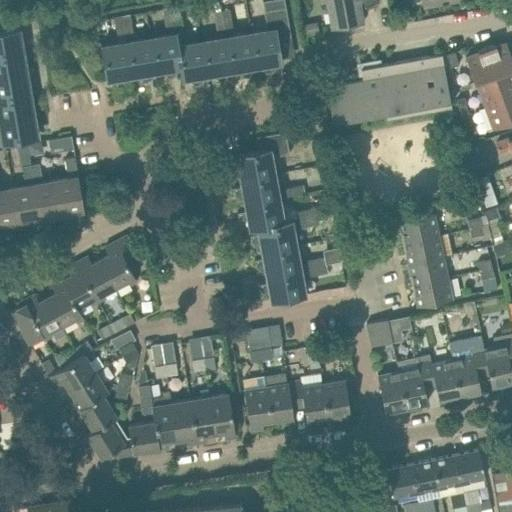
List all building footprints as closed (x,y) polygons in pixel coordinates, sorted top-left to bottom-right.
[(291,35),(284,0),(266,0),(263,1),(267,29),(250,32),(256,65),(263,64),(264,73),(273,72),(271,62),(281,60),(277,38),(291,35)] [(373,0),(327,0),(332,25),(361,20),(359,6),(364,5),(364,6),(375,3),(375,2),(374,2),(373,0)] [(182,23),(179,6),(170,7),(173,24),(182,23)] [(173,24),(170,7),(162,8),(165,26),(173,24)] [(234,28),(231,11),(223,12),(226,30),(234,28)] [(226,30),(223,12),(214,13),(218,31),(226,30)] [(133,32),(130,14),(122,16),(125,34),(133,32)] [(125,34),(122,16),(114,17),(117,35),(125,34)] [(316,21),(300,24),(303,38),(319,35),(316,21)] [(0,54),(22,50),(18,29),(0,31),(0,54)] [(256,65),(250,32),(226,36),(231,69),(238,68),(240,77),(249,76),(247,66),(256,65)] [(181,65),(177,45),(178,44),(176,33),(151,37),(156,70),(163,68),(165,78),(173,77),(172,67),(180,66),(181,65)] [(231,69),(226,36),(201,40),(207,73),(214,72),(216,82),(224,80),(222,70),(231,69)] [(156,70),(151,37),(126,41),(132,74),(139,73),(140,82),(149,81),(147,71),(156,70)] [(207,73),(201,40),(178,44),(177,45),(181,65),(180,66),(182,77),(189,76),(191,86),(200,84),(198,75),(207,73)] [(132,74),(126,41),(101,46),(107,78),(114,77),(116,86),(124,85),(123,75),(132,74)] [(511,66),(511,59),(506,41),(496,45),(495,44),(477,50),(478,52),(465,56),(474,81),(511,66)] [(0,76),(26,72),(22,50),(0,54),(0,76)] [(458,64),(454,51),(446,53),(450,67),(458,64)] [(451,104),(441,53),(378,65),(378,62),(373,63),(373,65),(361,68),(363,80),(326,86),(332,121),(364,116),(365,120),(451,104)] [(511,93),(511,66),(474,81),(475,81),(476,81),(484,104),(511,93)] [(0,98),(30,93),(26,72),(0,76),(0,98)] [(0,120),(33,114),(30,93),(0,98),(0,120)] [(511,121),(511,93),(484,104),(493,128),(511,121)] [(467,110),(464,97),(456,99),(460,112),(467,110)] [(471,123),(467,110),(460,112),(463,125),(471,123)] [(37,136),(33,114),(0,120),(0,130),(2,142),(37,136)] [(270,157),(289,153),(285,131),(257,136),(259,150),(237,154),(238,161),(228,163),(230,172),(240,170),(241,179),(273,173),(270,157)] [(73,148),(71,135),(48,139),(50,152),(73,148)] [(511,137),(509,139),(508,137),(495,142),(499,153),(511,148),(511,150),(511,137)] [(41,140),(27,142),(29,154),(43,152),(41,140)] [(476,144),(469,147),(472,154),(479,151),(476,144)] [(83,210),(77,176),(78,176),(75,156),(64,158),(68,178),(55,180),(61,214),(83,210)] [(61,214),(55,180),(43,182),(40,163),(31,165),(40,218),(61,214)] [(40,218),(31,165),(22,166),(25,186),(13,188),(19,221),(40,218)] [(277,197),(273,173),(241,179),(243,186),(233,188),(234,196),(244,194),(246,203),(277,197)] [(304,193),(302,184),(284,187),(286,196),(304,193)] [(0,224),(19,221),(13,188),(0,190),(0,224)] [(492,190),(481,194),(485,206),(496,202),(492,190)] [(282,222),(277,197),(246,203),(247,210),(237,212),(239,221),(249,219),(250,228),(258,227),(258,226),(282,222)] [(495,206),(485,209),(485,212),(487,220),(498,216),(495,206)] [(316,216),(315,208),(296,211),(298,219),(316,216)] [(438,234),(433,212),(399,220),(404,241),(438,234)] [(318,224),(316,216),(298,219),(299,227),(318,224)] [(481,225),(479,216),(467,219),(469,228),(481,225)] [(294,245),(290,220),(282,222),(258,226),(258,227),(260,233),(250,235),(251,243),(261,242),(263,251),(294,245)] [(484,234),(481,225),(469,228),(471,237),(484,234)] [(128,263),(138,258),(126,234),(110,243),(111,245),(108,247),(106,245),(104,246),(108,253),(100,258),(116,287),(128,280),(130,284),(137,280),(134,276),(135,276),(128,263)] [(442,255),(438,234),(404,241),(408,263),(442,255)] [(511,239),(511,238),(493,244),(497,257),(511,252),(511,239)] [(299,269),(294,245),(263,251),(264,257),(254,259),(256,268),(266,266),(267,275),(299,269)] [(116,287),(100,258),(91,262),(87,255),(85,256),(87,258),(83,260),(82,258),(77,260),(97,295),(99,301),(105,298),(104,295),(116,287)] [(447,276),(442,255),(408,263),(413,284),(447,276)] [(325,264),(324,256),(306,259),(307,267),(325,264)] [(492,267),(489,258),(477,261),(479,270),(492,267)] [(97,295),(77,260),(72,263),(73,266),(70,268),(68,265),(66,266),(70,274),(62,278),(78,308),(90,301),(92,305),(99,301),(97,295)] [(327,272),(325,264),(307,267),(309,275),(327,272)] [(494,276),(492,267),(479,270),(481,278),(494,276)] [(303,294),(299,269),(267,275),(269,282),(259,284),(260,292),(270,290),(272,299),(303,294)] [(452,298),(447,276),(413,284),(417,305),(452,298)] [(78,308),(62,278),(57,281),(58,283),(55,285),(53,283),(51,284),(55,291),(46,296),(62,325),(75,318),(77,322),(83,319),(78,308)] [(62,325),(46,296),(38,300),(34,293),(32,294),(33,297),(30,298),(28,296),(23,299),(25,302),(43,335),(45,339),(52,335),(50,332),(62,325)] [(43,335),(25,302),(11,310),(29,342),(43,335)] [(127,324),(123,316),(110,323),(114,331),(127,324)] [(390,330),(387,318),(366,322),(369,334),(390,330)] [(511,331),(510,322),(499,324),(501,334),(511,331)] [(114,331),(110,323),(97,330),(101,338),(114,331)] [(392,341),(390,330),(369,334),(371,346),(392,341)] [(511,375),(509,361),(511,360),(511,331),(493,336),(495,346),(484,348),(482,342),(488,369),(492,388),(505,385),(504,382),(511,380),(511,375)] [(79,355),(88,350),(92,347),(87,340),(75,348),(79,355)] [(136,348),(132,340),(119,347),(123,355),(136,348)] [(332,355),(330,342),(317,344),(319,357),(332,355)] [(478,371),(488,369),(482,342),(470,344),(472,354),(452,358),(460,398),(472,395),(472,392),(481,390),(478,371)] [(319,357),(317,344),(305,346),(307,359),(309,358),(319,357)] [(273,358),(271,346),(260,348),(262,359),(273,358)] [(67,363),(79,355),(75,348),(62,356),(67,363)] [(136,348),(123,355),(130,368),(135,365),(138,352),(136,348)] [(262,359),(260,348),(249,350),(251,361),(262,359)] [(96,372),(88,360),(92,357),(88,350),(79,355),(67,363),(49,375),(52,380),(55,378),(57,382),(55,383),(56,385),(63,381),(69,389),(96,372)] [(460,398),(452,358),(431,363),(429,353),(417,355),(423,382),(434,380),(438,399),(447,397),(448,400),(460,398)] [(427,401),(423,382),(417,355),(419,365),(398,369),(407,409),(419,406),(418,403),(427,401)] [(215,367),(213,356),(202,357),(204,369),(215,367)] [(204,369),(202,357),(192,359),(194,370),(204,369)] [(319,357),(309,358),(310,367),(320,366),(319,357)] [(54,367),(49,359),(42,363),(47,371),(54,367)] [(177,373),(175,362),(166,363),(168,375),(177,373)] [(168,375),(166,363),(154,365),(155,377),(168,375)] [(407,409),(398,369),(377,374),(385,410),(394,408),(394,412),(407,409)] [(131,384),(133,374),(121,371),(118,382),(128,384),(131,384)] [(140,373),(138,380),(138,384),(139,384),(148,383),(147,371),(140,373)] [(103,393),(112,388),(108,381),(103,384),(96,372),(69,389),(73,397),(66,401),(68,404),(70,402),(72,405),(70,407),(73,412),(79,408),(102,393),(103,393)] [(272,420),(266,385),(264,375),(242,378),(250,429),(263,427),(262,421),(272,420)] [(351,419),(347,394),(352,393),(350,378),(323,382),(328,417),(337,416),(338,421),(351,419)] [(328,417),(323,382),(302,385),(301,379),(287,381),(291,407),(292,407),(304,405),(307,426),(319,424),(318,419),(328,417)] [(291,407),(287,381),(266,385),(272,420),(281,418),(282,424),(294,422),(292,407),(291,407)] [(125,398),(128,384),(118,382),(115,396),(125,398)] [(150,397),(148,383),(139,384),(138,384),(142,413),(152,412),(151,404),(152,404),(150,397)] [(178,439),(172,401),(170,389),(161,390),(162,395),(150,397),(152,404),(151,404),(152,412),(154,421),(158,448),(169,446),(168,440),(178,439)] [(215,433),(208,395),(207,389),(200,391),(200,397),(190,398),(197,442),(207,440),(206,434),(215,433)] [(235,435),(228,392),(208,395),(215,433),(224,432),(224,437),(235,435)] [(124,442),(110,420),(117,416),(103,393),(102,393),(79,408),(93,429),(86,433),(101,457),(106,453),(109,458),(120,451),(117,447),(124,442)] [(197,442),(190,398),(172,401),(178,439),(186,438),(187,443),(197,442)] [(158,448),(154,421),(128,425),(132,452),(158,448)] [(484,475),(478,448),(455,453),(460,480),(484,475)] [(460,480),(455,453),(433,458),(438,484),(460,480)] [(438,484),(433,458),(410,463),(416,489),(438,484)] [(416,489),(410,463),(387,468),(393,494),(416,489)] [(479,501),(476,489),(463,491),(466,504),(479,501)] [(466,504),(463,491),(450,494),(453,507),(466,504)] [(433,511),(431,498),(417,501),(419,511),(433,511)] [(73,511),(72,499),(27,506),(28,511),(73,511)] [(241,511),(242,508),(245,508),(245,506),(242,506),(241,500),(238,500),(238,503),(135,511),(131,511),(129,510),(127,511),(241,511)] [(370,511),(368,500),(340,506),(341,511),(370,511)] [(419,511),(417,501),(404,504),(405,511),(419,511)]
